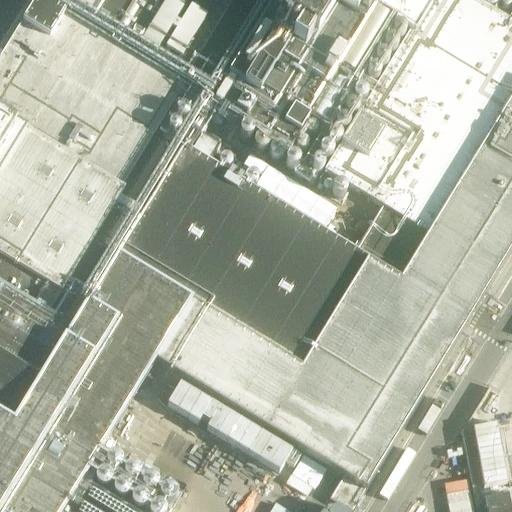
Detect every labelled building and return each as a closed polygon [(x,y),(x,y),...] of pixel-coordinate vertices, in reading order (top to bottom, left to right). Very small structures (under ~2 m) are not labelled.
[(0,253),(61,295),(68,284),(101,304),(119,275),(110,269),(117,258),(186,300),(302,371),(369,263),(355,254),(183,150),(210,106),(289,154),(310,120),(324,131),(350,88),(389,20),(375,13),(382,0),(38,0),(1,60),(0,58),(0,253)] [(511,264),(511,24),(469,0),(382,0),(375,13),(389,20),(409,34),(326,181),(380,211),(355,254),(369,263),(302,371),(186,300),(150,361),(362,489),(511,264)] [(0,488),(14,497),(42,455),(8,433),(65,346),(0,303),(0,488)] [(112,365),(59,450),(126,493),(179,409),(112,365)] [(38,395),(19,423),(40,437),(59,410),(38,395)]
